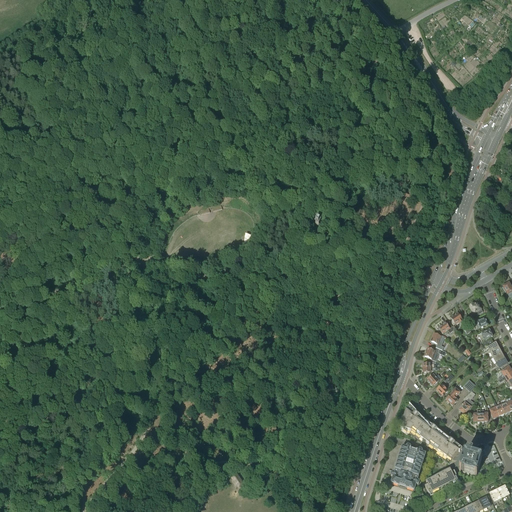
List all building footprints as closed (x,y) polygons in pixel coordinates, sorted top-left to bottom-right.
[(251,234),(249,234),(247,234),(245,235),(243,236),(242,238),(242,241),(243,243),(244,244),(246,246),(248,246),(250,246),(252,245),(254,243),(255,241),(255,239),(254,237),(253,235),(251,234)] [(507,296),(508,295),(509,299),(511,297),(511,289),(509,284),(508,284),(507,284),(506,285),(506,286),(502,287),(507,296)] [(474,304),(469,307),(474,315),(476,314),(477,316),(483,313),(477,304),(475,306),(474,304)] [(461,315),(459,317),(458,315),(455,317),(453,315),(450,318),(455,326),(459,323),(460,325),(463,322),(461,319),(463,318),(463,317),(461,315)] [(474,324),(475,323),(478,330),(487,326),(485,319),(480,321),(478,318),(470,321),(470,322),(466,323),(466,324),(470,322),(471,325),(474,324)] [(445,324),(438,329),(439,330),(438,331),(439,332),(440,332),(442,335),(448,331),(450,334),(455,331),(452,328),(450,329),(445,324)] [(480,339),(482,342),(480,343),(481,346),(479,347),(480,350),(493,343),(491,338),(492,338),(489,331),(477,337),(479,339),(480,339)] [(431,342),(430,343),(434,345),(434,344),(437,346),(439,341),(443,343),(446,340),(441,336),(440,337),(434,334),(432,339),(431,339),(430,341),(431,342)] [(486,356),(490,354),(499,349),(496,344),(487,348),(489,351),(483,354),(484,357),(486,356)] [(425,358),(431,360),(431,361),(436,363),(437,359),(433,357),(435,352),(428,349),(427,350),(426,350),(426,351),(425,351),(425,352),(426,352),(426,353),(426,354),(425,354),(424,354),(424,355),(424,356),(425,357),(425,358)] [(502,354),(499,349),(490,354),(486,356),(487,358),(491,356),(493,359),(502,354)] [(496,364),(504,359),(502,354),(493,359),(491,360),(493,363),(490,365),(491,367),(494,365),(496,364)] [(491,367),(493,369),(497,366),(499,369),(507,365),(507,364),(510,363),(508,358),(505,360),(504,359),(496,364),(494,365),(491,367)] [(500,381),(511,372),(511,371),(511,370),(511,369),(510,368),(509,368),(509,367),(501,373),(503,376),(501,377),(499,379),(500,381)] [(508,382),(511,379),(511,372),(500,381),(498,381),(500,384),(503,382),(504,381),(506,380),(508,382)] [(442,380),(438,375),(437,376),(435,373),(427,380),(428,381),(427,381),(427,382),(427,383),(428,384),(429,384),(430,383),(430,384),(430,385),(430,386),(431,387),(432,387),(432,386),(433,387),(442,380)] [(451,374),(448,377),(444,381),(447,384),(454,378),(451,374)] [(463,387),(470,393),(476,387),(469,381),(463,387)] [(442,386),(436,391),(442,397),(448,392),(442,386)] [(446,400),(446,401),(453,407),(458,401),(455,399),(460,393),(455,389),(452,393),(453,393),(448,398),(448,397),(446,400)] [(464,416),(470,408),(474,404),(470,401),(475,395),(472,392),(463,400),(466,402),(466,403),(465,403),(465,404),(459,411),(462,413),(462,414),(463,415),(464,415),(464,416)] [(507,414),(510,413),(504,399),(502,400),(504,404),(500,405),(504,415),(505,415),(506,415),(507,415),(507,414)] [(504,416),(504,415),(500,405),(495,408),(499,417),(502,416),(502,417),(504,416)] [(410,407),(408,408),(405,411),(406,411),(400,429),(411,432),(451,462),(459,452),(460,453),(462,450),(415,413),(416,413),(409,406),(410,407)] [(496,419),(499,417),(495,408),(495,409),(490,411),(493,420),(494,419),(495,420),(496,419)] [(415,491),(414,490),(416,485),(417,486),(419,485),(419,483),(419,481),(417,481),(426,454),(422,453),(422,452),(422,450),(419,450),(418,450),(418,452),(410,449),(411,448),(410,447),(408,446),(406,447),(406,448),(402,447),(394,474),(393,473),(391,474),(391,476),(391,478),(392,478),(391,483),(391,484),(392,484),(398,486),(399,486),(406,488),(406,489),(407,489),(414,491),(415,491)] [(481,459),(465,454),(464,455),(459,471),(460,472),(475,477),(477,476),(481,460),(481,459)] [(425,486),(429,495),(430,497),(460,483),(454,472),(451,473),(450,471),(450,470),(426,482),(427,482),(428,484),(425,486)] [(237,476),(232,479),(238,488),(243,485),(237,476)] [(497,490),(501,499),(506,497),(508,501),(511,500),(508,493),(506,489),(506,490),(505,487),(500,489),(499,489),(497,490)] [(501,499),(497,490),(495,491),(494,492),(490,494),(491,496),(493,501),(493,500),(494,503),(501,499)] [(422,495),(419,496),(413,499),(412,504),(413,505),(425,499),(422,495)] [(181,508),(181,498),(171,499),(171,509),(181,508)] [(479,502),(483,510),(490,507),(489,505),(489,504),(487,500),(486,498),(479,502)] [(476,511),(479,511),(483,510),(479,502),(475,504),(474,503),(472,504),(476,511)]
